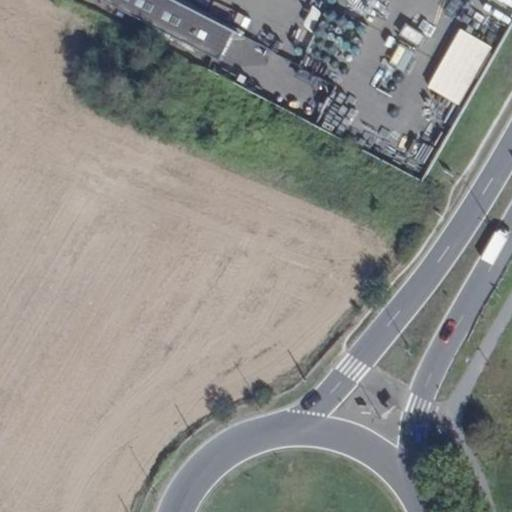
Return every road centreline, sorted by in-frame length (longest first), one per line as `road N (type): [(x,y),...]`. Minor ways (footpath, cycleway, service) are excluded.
road 1 (primary): [(511,141),(448,247),(353,367),(312,413),(283,429)]
road 2 (primary): [(419,497),(412,454),(418,406),(511,229)]
road 3 (primary): [(419,497),(392,463),(361,442),(320,429),(283,429)]
road 4 (primary): [(283,429),(216,458),(177,511)]
